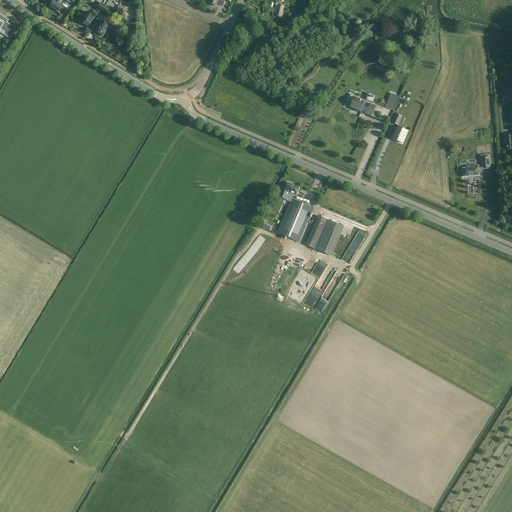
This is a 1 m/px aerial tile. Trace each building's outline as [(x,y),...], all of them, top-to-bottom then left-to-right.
[(53,1),(52,2),(50,6),(59,12),(63,6),(60,5),(63,0),(62,0),(53,0),(53,1)] [(96,10),(101,13),(105,6),(100,3),(96,10)] [(281,17),(281,18),(283,13),(282,13),(284,6),(276,4),(273,13),(276,14),(276,16),(281,17)] [(105,16),(106,14),(110,17),(114,12),(109,9),(105,6),(101,13),(105,16)] [(83,24),(87,27),(93,17),(85,12),(81,19),(79,22),(83,25),(83,24)] [(9,20),(7,19),(0,14),(0,38),(8,43),(16,29),(7,23),(9,20)] [(171,21),(160,17),(150,39),(158,68),(171,74),(198,62),(209,40),(198,35),(189,53),(171,61),(168,59),(162,40),(171,21)] [(103,33),(108,26),(100,21),(94,31),(98,33),(98,34),(102,36),(104,33),(103,33)] [(369,103),(372,104),(373,104),(376,96),(369,93),(365,101),(351,94),(349,99),(352,101),(354,97),(366,102),(369,104),(369,103)] [(399,97),(391,94),(385,108),(393,111),(399,97)] [(352,101),(349,107),(362,113),(362,112),(365,113),(365,114),(372,117),(377,106),(372,104),(369,103),(369,104),(366,102),(354,97),(352,101)] [(304,112),(302,111),(296,125),(299,127),(303,116),(304,112)] [(396,114),(392,123),(395,124),(398,125),(402,117),(396,114)] [(398,125),(397,127),(404,130),(406,126),(402,125),(405,118),(402,117),(398,125)] [(394,134),(392,139),(402,144),(408,131),(404,130),(397,127),(394,134)] [(489,155),(481,156),(482,168),(490,167),(489,155)] [(467,168),(462,168),(463,177),(480,175),(479,165),(467,167),(467,168)] [(290,202),(288,207),(277,233),(299,242),(313,208),(292,199),(294,194),(295,195),(298,188),(288,183),(285,190),(289,192),(287,197),(286,200),(290,202)] [(318,216),(316,221),(306,246),(315,249),(327,220),(318,216)] [(327,220),(315,249),(332,256),(344,227),(331,221),(327,220)]
